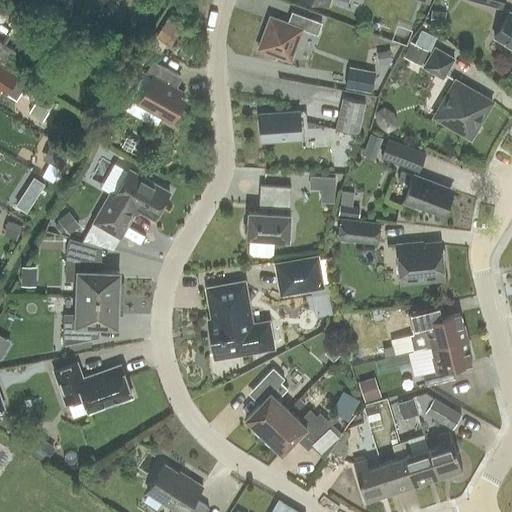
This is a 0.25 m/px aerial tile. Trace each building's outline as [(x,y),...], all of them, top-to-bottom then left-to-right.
[(2,0),(0,3),(0,9),(13,19),(14,18),(18,21),(21,16),(17,13),(22,6),(12,0),(2,0)] [(469,0),(503,10),(505,0),(469,0)] [(432,11),(431,23),(439,24),(440,12),(432,11)] [(495,38),(511,48),(511,13),(510,12),(495,38)] [(177,41),(185,21),(172,15),(164,36),(177,41)] [(302,30),(303,29),(270,16),(258,49),(291,61),(302,30)] [(307,18),(303,29),(302,30),(318,36),(322,24),(307,18)] [(0,61),(7,66),(16,51),(0,41),(0,61)] [(434,46),(423,66),(444,78),(456,58),(434,46)] [(180,76),(162,66),(154,62),(147,74),(153,77),(138,103),(172,122),(185,99),(180,96),(182,92),(174,87),(180,76)] [(28,82),(0,64),(0,88),(17,99),(28,82)] [(354,64),(351,85),(380,89),(382,67),(354,64)] [(434,117),(471,138),(493,102),(456,80),(434,117)] [(44,121),(54,104),(32,90),(27,99),(35,104),(30,113),(44,121)] [(343,98),(336,128),(359,134),(366,103),(343,98)] [(262,141),(301,138),(299,111),(260,114),(262,141)] [(383,139),(371,134),(363,155),(375,160),(383,139)] [(381,157),(419,171),(426,152),(388,138),(381,157)] [(50,163),(43,176),(53,181),(60,168),(68,154),(58,149),(50,163)] [(155,219),(170,192),(130,169),(115,195),(110,193),(93,222),(120,238),(134,214),(140,211),(155,219)] [(420,206),(440,214),(450,189),(402,171),(398,180),(410,184),(403,203),(419,209),(420,206)] [(335,202),(335,175),(310,175),(310,189),(322,189),(322,201),(335,202)] [(35,179),(31,186),(40,192),(45,185),(35,179)] [(261,185),(259,203),(262,203),(261,212),(249,211),(248,222),(245,225),(245,231),(248,234),(247,237),(289,240),(291,214),(290,214),(291,187),(261,185)] [(22,199),(18,206),(27,212),(32,205),(22,199)] [(338,214),(359,216),(360,207),(339,205),(338,214)] [(60,222),(56,225),(62,233),(66,230),(69,234),(79,227),(68,213),(59,221),(60,222)] [(338,238),(379,243),(381,223),(341,218),(338,238)] [(12,223),(8,236),(17,239),(21,226),(12,223)] [(441,247),(441,244),(441,240),(397,244),(400,281),(444,276),(443,262),(446,258),(445,250),(441,247)] [(77,280),(77,297),(123,299),(124,283),(119,283),(120,272),(96,271),(96,258),(66,249),(65,280),(77,280)] [(274,262),(280,295),(325,288),(319,254),(274,262)] [(208,289),(213,318),(216,335),(211,336),(214,357),(255,350),(254,344),(274,340),(270,318),(251,322),(244,283),(208,289)] [(123,315),(123,299),(77,297),(76,314),(64,314),(63,345),(93,338),(94,325),(118,326),(118,315),(123,315)] [(444,317),(442,306),(409,314),(413,334),(410,334),(413,351),(415,350),(466,338),(460,313),(444,317)] [(466,338),(415,350),(420,370),(436,366),(437,370),(423,374),(426,385),(450,379),(448,368),(472,362),(466,338)] [(393,348),(383,351),(385,358),(395,355),(393,348)] [(83,397),(88,412),(132,396),(121,365),(82,379),(77,363),(54,371),(66,403),(83,397)] [(246,418),(264,436),(289,410),(278,399),(288,389),(281,382),(284,379),(273,368),(252,389),(263,400),(246,418)] [(358,382),(365,402),(381,397),(375,377),(358,382)] [(412,397),(398,402),(403,418),(418,413),(412,397)] [(461,414),(433,397),(425,411),(453,428),(461,414)] [(300,420),(289,410),(264,436),(282,453),(300,435),(312,446),(332,424),(320,413),(316,416),(310,410),(300,420)] [(338,425),(319,439),(326,448),(345,435),(338,425)] [(441,445),(429,449),(438,479),(463,471),(450,431),(438,435),(441,445)] [(414,486),(438,479),(429,449),(413,454),(408,440),(400,442),(414,486)] [(390,494),(414,486),(400,442),(392,445),(397,459),(381,464),(390,494)] [(390,494),(381,464),(369,468),(366,459),(354,463),(366,502),(390,494)] [(164,465),(147,492),(176,510),(175,511),(206,511),(209,508),(195,499),(203,487),(187,477),(186,479),(164,465)]
